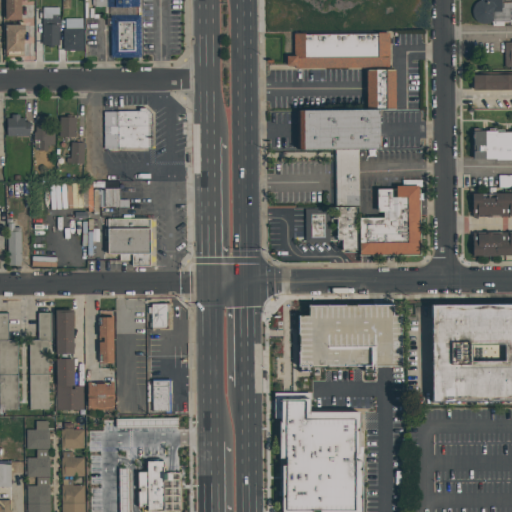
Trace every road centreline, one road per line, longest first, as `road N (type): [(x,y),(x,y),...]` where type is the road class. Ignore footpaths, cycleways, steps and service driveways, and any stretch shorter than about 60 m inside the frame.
road 1 (residential): [(0,286),(511,282)]
road 2 (primary): [(247,284),(242,0)]
road 3 (residential): [(441,0),(444,283)]
road 4 (residential): [(0,83),(208,81)]
road 5 (primary): [(210,285),(213,441)]
road 6 (primary): [(208,138),(210,285)]
road 7 (primary): [(250,511),(249,384)]
